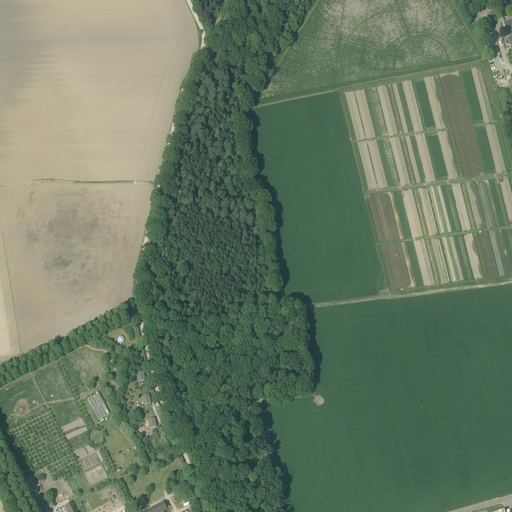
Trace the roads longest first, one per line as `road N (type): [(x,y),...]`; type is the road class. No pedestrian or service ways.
road 1 (track): [(205,40),(178,106),(137,277),(137,309)]
road 2 (track): [(209,511),(158,394),(137,309)]
road 3 (track): [(303,309),(511,278)]
road 4 (track): [(0,378),(137,309)]
